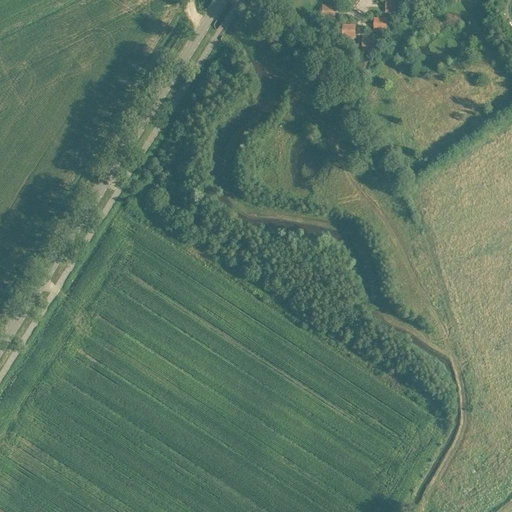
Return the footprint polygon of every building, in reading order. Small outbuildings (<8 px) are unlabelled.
[(387,1),(387,11),(393,11),(393,12),(398,13),(398,0),(393,0),(393,1),(387,1)] [(353,13),(361,16),(364,9),(356,5),(353,13)] [(334,18),(334,8),(328,7),(328,6),(323,6),(323,18),(328,18),(328,17),(334,18)] [(376,20),(375,30),(381,30),(381,31),(386,31),(387,19),(382,19),(382,20),(376,20)] [(354,37),(355,27),(348,27),(348,26),(343,25),(343,38),(348,38),(348,37),(354,37)] [(364,39),(364,49),(370,49),(370,50),(375,50),(375,38),(370,38),(370,39),(364,39)]
